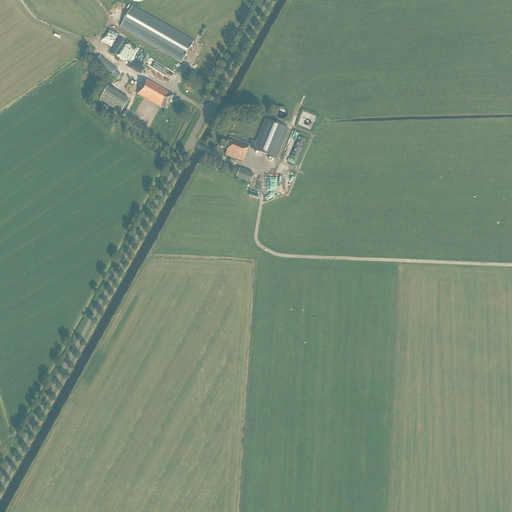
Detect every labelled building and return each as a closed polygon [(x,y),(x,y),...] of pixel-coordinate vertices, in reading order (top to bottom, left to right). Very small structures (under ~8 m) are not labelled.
[(132,7),(120,28),(181,63),(193,42),(132,7)] [(105,40),(132,53),(138,43),(110,29),(105,40)] [(115,71),(117,69),(101,56),(96,61),(112,75),(112,76),(117,80),(121,76),(115,71)] [(150,59),(147,64),(164,73),(172,78),(173,75),(174,73),(171,71),(171,70),(150,59)] [(143,84),(137,94),(161,108),(161,107),(166,110),(173,96),(169,94),(163,91),(164,90),(146,80),(144,84),(143,84)] [(121,114),(129,101),(108,88),(100,100),(121,114)] [(287,112),(286,110),(285,109),(283,108),(281,108),(279,109),(277,110),(276,112),(276,114),(276,116),(277,118),(279,119),(281,120),(283,120),(285,119),(286,118),(287,116),(288,114),(287,112)] [(224,138),(220,147),(227,150),(225,155),(236,160),(235,161),(242,164),(248,149),(274,160),(287,129),(265,119),(255,143),(251,141),(249,146),(229,137),(229,138),(225,137),(224,138)] [(236,177),(250,183),(253,175),(239,169),(236,177)]
